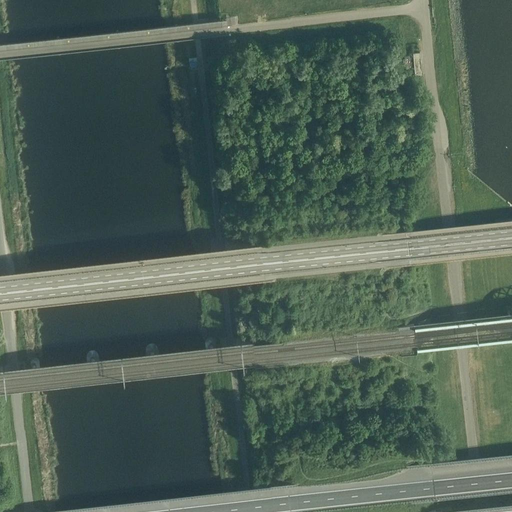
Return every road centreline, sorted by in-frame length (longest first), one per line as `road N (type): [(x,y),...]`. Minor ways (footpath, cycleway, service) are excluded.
road 1 (primary): [(0,294),(511,237)]
road 2 (unclassified): [(0,55),(423,7)]
road 3 (motorway): [(511,480),(229,511)]
road 4 (unclassified): [(30,511),(0,246)]
road 5 (unclassified): [(439,155),(423,7)]
